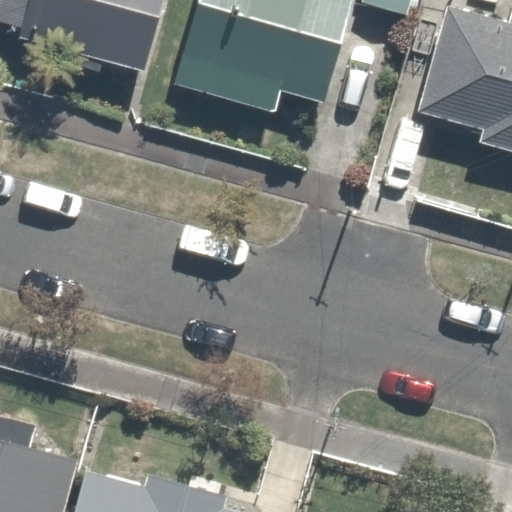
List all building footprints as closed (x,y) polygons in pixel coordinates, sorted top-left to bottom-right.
[(0,0),(0,21),(147,56),(160,0),(0,0)] [(187,0),(170,80),(269,102),(273,84),(318,94),(339,0),(187,0)] [(412,0),(356,0),(356,2),(409,13),(412,0)] [(511,19),(433,3),(411,107),(472,120),(467,142),(511,151),(511,19)] [(0,511),(62,511),(76,463),(28,450),(35,424),(0,414),(0,511)] [(145,488),(86,472),(74,511),(234,511),(224,509),(228,496),(149,474),(145,488)]
